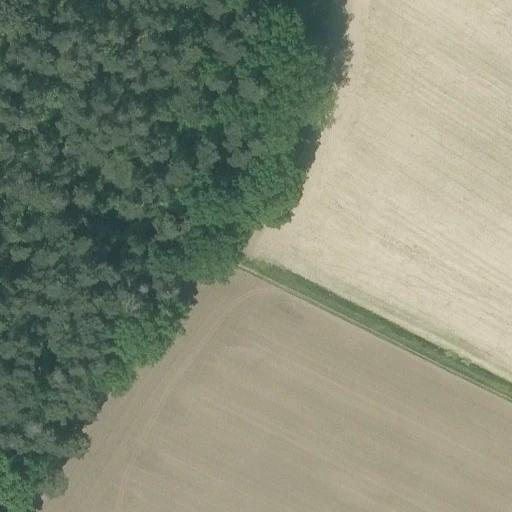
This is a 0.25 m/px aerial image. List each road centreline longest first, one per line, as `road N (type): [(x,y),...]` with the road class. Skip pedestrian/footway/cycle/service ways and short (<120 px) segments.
road 1 (track): [(218,244),(19,511)]
road 2 (track): [(218,244),(511,392)]
road 3 (track): [(0,185),(218,244)]
